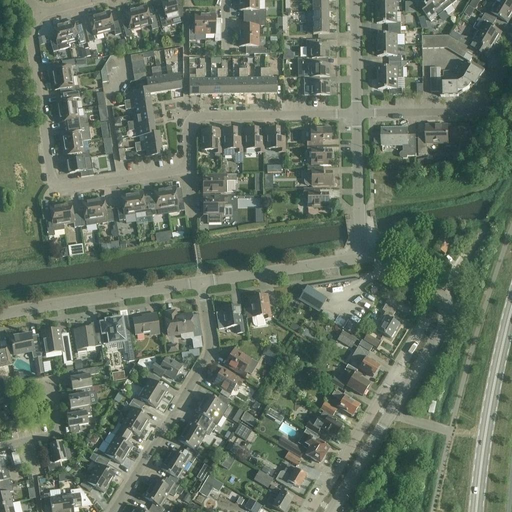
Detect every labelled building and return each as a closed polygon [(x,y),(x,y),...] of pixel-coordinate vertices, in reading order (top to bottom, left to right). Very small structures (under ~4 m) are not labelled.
[(165,15),(159,17),(162,29),(183,24),(182,0),(176,0),(174,1),(173,0),(170,0),(161,3),(165,15)] [(376,3),(377,13),(397,13),(396,3),(401,3),(400,0),(387,0),(388,2),(376,3)] [(431,23),(439,16),(437,13),(441,9),(434,0),(420,0),(422,3),(418,6),(423,13),(431,23)] [(434,0),(441,9),(445,6),(448,9),(457,2),(455,0),(434,0)] [(511,1),(510,0),(498,0),(496,4),(511,13),(511,1)] [(244,19),(265,19),(265,11),(259,11),(259,1),(239,1),(239,11),(244,12),(244,19)] [(328,2),(312,3),(312,13),(328,13),(328,2)] [(508,24),(511,16),(511,13),(496,4),(493,9),(492,8),(488,8),(486,10),(487,11),(484,16),(495,22),(498,18),(508,24)] [(146,7),(136,9),(141,29),(151,26),(152,31),(158,29),(155,17),(149,18),(146,7)] [(131,31),(141,29),(136,9),(125,12),(128,24),(123,25),(126,38),(132,36),(131,31)] [(115,36),(121,35),(118,22),(112,24),(109,12),(99,15),(104,34),(114,32),(115,36)] [(469,12),(463,20),(470,25),(476,18),(469,12)] [(312,13),(313,24),(328,24),(328,13),(312,13)] [(401,13),(397,13),(377,13),(377,25),(388,24),(389,30),(401,30),(401,13)] [(86,31),(89,43),(95,42),(94,37),(104,34),(99,15),(88,18),(91,29),(86,31)] [(194,35),(204,35),(205,35),(205,15),(194,15),(194,35)] [(221,42),(221,26),(215,26),(215,15),(205,15),(205,35),(215,35),(215,42),(221,42)] [(495,22),(484,16),(481,21),(485,23),(479,32),(497,43),(502,33),(492,27),(495,22)] [(239,27),(239,37),(259,37),(259,27),(265,27),(265,19),(244,19),(244,27),(239,27)] [(73,22),(63,25),(68,44),(78,41),(79,46),(85,44),(79,23),(74,24),(73,22)] [(328,35),(328,24),(313,24),(313,35),(328,35)] [(53,53),(58,52),(69,49),(68,44),(63,25),(52,28),(55,39),(50,40),(53,53)] [(377,36),(377,46),(397,46),(397,36),(401,36),(401,30),(389,30),(389,35),(377,36)] [(487,58),(491,52),(497,43),(479,32),(477,31),(472,40),(470,39),(462,37),(459,42),(461,43),(465,46),(470,48),(467,54),(473,58),(477,60),(480,55),(487,58)] [(245,55),(255,55),(265,55),(265,47),(259,47),(259,37),(239,37),(239,48),(245,48),(245,55)] [(450,50),(456,40),(450,37),(444,37),(445,49),(447,49),(450,50)] [(454,53),(461,43),(459,42),(456,40),(450,50),(454,53)] [(309,48),(309,60),(319,59),(329,59),(329,47),(318,47),(318,41),(306,41),(306,48),(309,48)] [(459,56),(465,46),(461,43),(454,53),(459,56)] [(389,57),(389,63),(402,63),(402,56),(397,56),(397,46),(377,46),(377,57),(389,57)] [(467,54),(470,48),(465,46),(459,56),(464,59),(467,54)] [(467,54),(464,59),(470,63),(473,58),(467,54)] [(130,57),(131,63),(143,61),(143,60),(142,55),(130,57)] [(267,60),(268,68),(276,68),(276,59),(267,60)] [(303,60),(304,78),(319,78),(329,78),(329,65),(319,65),(319,59),(309,60),(303,60)] [(52,81),(72,78),(70,67),(75,67),(74,60),(61,62),(62,68),(51,70),(52,81)] [(224,69),(233,69),(233,60),(224,61),(224,69)] [(132,70),(144,68),(143,61),(131,63),(132,70)] [(398,79),(404,79),(404,69),(402,69),(402,63),(389,63),(389,68),(378,68),(378,79),(398,79)] [(464,93),(470,89),(472,85),(476,87),(485,72),(474,65),(465,80),(458,84),(441,84),(441,93),(441,98),(459,97),(459,93),(464,93)] [(171,66),(166,67),(168,77),(170,92),(181,91),(179,75),(172,76),(171,66)] [(189,81),(189,96),(200,96),(200,71),(200,67),(195,67),(196,81),(189,81)] [(144,68),(132,70),(133,76),(145,74),(144,68)] [(149,95),(160,94),(156,68),(152,69),(153,79),(146,80),(148,89),(149,95)] [(156,68),(160,94),(170,92),(168,77),(162,78),(160,68),(156,68)] [(217,68),(217,70),(217,80),(211,80),(211,96),(222,96),(221,70),(221,68),(217,68)] [(441,81),(441,69),(431,69),(431,81),(441,81)] [(200,71),(200,96),(211,96),(211,80),(204,80),(204,70),(200,71)] [(226,70),(221,70),(222,96),(233,96),(232,80),(226,80),(226,70)] [(232,80),(233,96),(243,95),(243,70),(239,70),(239,80),(232,80)] [(247,70),(243,70),(243,95),(254,95),(254,80),(247,80),(247,70)] [(254,80),(254,95),(265,95),(265,70),(260,70),(260,80),(254,80)] [(265,70),(265,95),(276,95),(276,79),(269,80),(269,70),(265,70)] [(67,95),(79,93),(79,87),(74,88),(72,78),(52,81),(54,91),(66,90),(67,95)] [(319,84),(319,78),(304,78),(304,85),(310,85),(310,97),(330,96),(329,84),(319,84)] [(402,95),(402,89),(398,89),(398,79),(378,79),(378,90),(390,90),(390,96),(402,95)] [(441,93),(441,84),(441,81),(431,81),(431,93),(441,93)] [(125,106),(150,102),(149,95),(148,89),(142,90),(142,92),(129,94),(130,101),(124,102),(125,106)] [(58,113),(77,110),(76,100),(80,99),(79,93),(67,95),(67,101),(56,102),(58,113)] [(150,102),(125,106),(126,111),(135,109),(136,115),(152,113),(150,102)] [(79,120),(77,110),(58,113),(59,124),(71,122),(72,128),(85,126),(84,120),(84,119),(79,120)] [(128,123),(128,128),(153,124),(152,113),(136,115),(132,116),(133,123),(128,123)] [(136,138),(144,137),(144,136),(155,135),(155,134),(153,124),(128,128),(129,132),(135,131),(136,138)] [(90,141),(88,126),(88,125),(85,126),(72,128),(62,129),(63,135),(61,135),(63,146),(87,142),(91,141),(90,141)] [(418,136),(419,155),(427,155),(427,143),(448,142),(448,126),(426,127),(426,136),(418,136)] [(306,141),(307,147),(319,147),(319,141),(330,141),(330,129),(310,129),(310,141),(306,141)] [(407,159),(407,157),(416,157),(416,142),(408,142),(407,129),(382,130),(383,146),(403,146),(403,153),(401,153),(400,154),(400,155),(400,157),(401,158),(403,159),(407,159)] [(235,130),(223,131),(223,141),(223,151),(224,157),(233,157),(235,164),(242,164),(242,154),(242,139),(236,139),(235,130)] [(244,130),(245,140),(245,150),(257,150),(257,154),(263,154),(263,139),(257,139),(257,130),(244,130)] [(266,130),(266,140),(266,150),(278,150),(278,153),(285,153),(284,138),(278,138),(278,130),(266,130)] [(212,155),(214,155),(214,159),(220,159),(220,155),(220,154),(220,139),(214,140),(214,131),(202,131),(202,151),(212,151),(212,155)] [(135,144),(135,149),(161,145),(159,134),(155,134),(155,135),(144,136),(144,137),(145,143),(135,144)] [(110,139),(103,140),(104,148),(111,147),(110,139)] [(77,160),(85,159),(90,158),(87,142),(63,146),(64,157),(76,155),(77,160)] [(161,145),(135,149),(136,153),(146,151),(147,158),(162,156),(161,145)] [(319,147),(307,147),(307,155),(310,155),(310,167),(312,167),(312,168),(307,168),(307,169),(320,169),(320,166),(331,165),(331,153),(319,153),(319,147)] [(87,171),(85,159),(77,160),(65,162),(67,175),(80,173),(81,178),(93,177),(92,170),(87,171)] [(415,167),(415,174),(433,172),(433,165),(415,167)] [(307,187),(311,187),(331,187),(331,174),(320,175),(320,169),(307,169),(307,175),(304,177),(304,179),(304,184),(305,186),(307,187)] [(225,176),(224,176),(221,176),(214,176),(202,176),(203,194),(227,194),(227,182),(237,182),(237,175),(225,176)] [(178,208),(178,213),(184,212),(182,199),(177,200),(175,188),(164,190),(167,210),(178,208)] [(167,210),(164,190),(153,191),(155,203),(150,204),(152,217),(158,216),(157,212),(167,210)] [(308,209),(328,208),(327,196),(316,196),(316,190),(303,190),(304,197),(307,197),(308,209)] [(142,193),(132,195),(135,215),(136,219),(152,217),(150,204),(144,205),(142,193)] [(122,208),(117,209),(119,222),(125,221),(125,217),(135,215),(132,195),(121,196),(122,208)] [(214,203),(203,203),(203,216),(207,216),(208,224),(222,224),(222,218),(231,218),(232,216),(232,208),(231,206),(223,206),(223,204),(227,204),(227,197),(214,197),(214,203)] [(93,201),(97,225),(113,223),(111,210),(105,211),(103,199),(93,201)] [(84,214),(78,215),(80,228),(97,225),(93,201),(82,203),(84,214)] [(74,229),(80,228),(78,215),(73,216),(71,204),(60,206),(63,226),(74,225),(74,229)] [(64,231),(63,226),(60,206),(49,208),(51,219),(46,220),(48,238),(54,237),(54,233),(64,231)] [(263,209),(255,210),(256,224),(264,223),(263,209)] [(444,256),(452,242),(436,233),(428,246),(422,242),(418,247),(429,253),(432,248),(444,256)] [(306,287),(301,296),(298,301),(319,313),(327,299),(306,287)] [(249,299),(250,309),(251,309),(246,310),(248,319),(252,318),(253,324),(254,326),(255,327),(257,327),(265,326),(264,320),(271,320),(269,307),(267,296),(249,299)] [(363,300),(360,304),(369,309),(372,305),(363,300)] [(385,305),(382,311),(385,313),(383,316),(379,323),(381,325),(377,331),(383,335),(390,339),(398,326),(390,320),(391,317),(392,317),(396,312),(385,305)] [(239,307),(233,308),(221,309),(222,313),(216,314),(219,330),(236,327),(237,335),(243,334),(241,318),(239,307)] [(165,319),(167,331),(167,336),(193,332),(194,338),(201,337),(198,319),(192,320),(191,315),(176,318),(175,312),(165,313),(166,319),(165,319)] [(323,312),(320,316),(330,322),(333,318),(323,312)] [(133,320),(134,330),(135,337),(149,335),(149,337),(159,336),(156,314),(146,316),(147,318),(133,320)] [(106,323),(100,324),(101,334),(102,337),(103,345),(105,345),(108,345),(108,346),(123,344),(123,345),(124,350),(124,353),(124,354),(127,354),(129,363),(135,362),(132,343),(131,333),(130,330),(123,331),(121,320),(106,322),(106,323)] [(73,331),(75,344),(76,351),(77,351),(77,354),(87,352),(86,349),(95,348),(101,347),(97,323),(91,324),(91,328),(73,331)] [(293,324),(290,329),(296,333),(299,328),(293,324)] [(336,324),(333,330),(341,335),(344,329),(336,324)] [(73,364),(70,344),(62,346),(59,330),(41,333),(44,347),(45,355),(62,353),(64,365),(73,364)] [(337,341),(351,349),(356,341),(342,332),(337,341)] [(21,336),(10,338),(14,356),(32,353),(33,359),(41,358),(39,345),(38,336),(31,337),(30,334),(29,335),(30,336),(21,338),(21,336)] [(367,335),(364,340),(376,348),(379,343),(367,335)] [(341,343),(338,348),(351,356),(354,351),(341,343)] [(0,368),(12,366),(8,347),(1,349),(1,350),(0,350),(0,368)] [(358,369),(364,373),(373,378),(374,377),(375,377),(377,373),(376,372),(379,367),(366,359),(369,354),(358,348),(352,358),(362,363),(358,369)] [(234,350),(225,366),(245,378),(248,373),(251,375),(257,364),(234,350)] [(272,351),(269,358),(276,361),(279,354),(272,351)] [(160,380),(163,375),(173,381),(182,367),(171,361),(170,363),(166,360),(162,366),(156,363),(155,358),(138,361),(136,365),(150,373),(160,380)] [(89,368),(101,366),(101,369),(110,367),(109,360),(88,364),(89,368)] [(357,372),(347,367),(345,371),(354,377),(347,387),(363,397),(369,385),(360,380),(361,377),(356,374),(357,372)] [(72,390),(78,389),(92,387),(90,376),(98,375),(97,369),(81,371),(82,377),(70,379),(70,382),(69,384),(70,387),(71,388),(72,390)] [(144,389),(161,400),(167,391),(157,385),(160,380),(150,373),(146,378),(150,381),(144,389)] [(15,375),(16,382),(24,381),(23,374),(15,375)] [(230,374),(227,379),(219,374),(219,375),(216,375),(212,381),(214,383),(213,385),(222,391),(220,394),(228,399),(233,390),(236,391),(237,391),(243,382),(232,375),(230,374)] [(342,390),(345,385),(334,379),(331,384),(342,390)] [(258,393),(262,387),(256,383),(252,389),(258,393)] [(77,409),(90,406),(97,404),(95,394),(93,394),(92,387),(78,389),(80,396),(68,398),(69,401),(67,403),(68,406),(70,407),(70,410),(77,409)] [(135,396),(132,401),(143,408),(146,403),(156,409),(161,400),(144,389),(139,398),(135,396)] [(338,408),(344,412),(352,417),(353,416),(355,415),(356,414),(356,411),(359,406),(350,400),(352,397),(345,393),(343,396),(335,391),(332,396),(342,402),(338,408)] [(228,409),(227,408),(230,403),(220,396),(217,401),(207,395),(201,404),(218,415),(223,417),(228,409)] [(143,408),(132,401),(129,407),(132,409),(127,418),(144,428),(150,419),(140,413),(143,408)] [(332,417),(336,411),(324,403),(320,410),(332,417)] [(202,424),(213,431),(216,426),(213,423),(218,415),(201,404),(195,413),(205,420),(202,424)] [(90,406),(77,409),(78,414),(66,416),(67,420),(66,421),(66,424),(68,425),(68,428),(69,428),(71,434),(80,433),(78,427),(88,425),(87,418),(92,418),(90,406)] [(270,410),(266,416),(274,421),(278,415),(270,410)] [(340,411),(337,417),(353,426),(356,420),(340,411)] [(305,429),(308,431),(317,436),(321,430),(329,435),(330,433),(336,437),(342,427),(334,421),(323,414),(322,415),(323,415),(316,426),(309,422),(305,429)] [(236,415),(232,421),(238,425),(241,419),(236,415)] [(251,417),(247,425),(253,428),(257,420),(251,417)] [(115,430),(126,436),(128,431),(138,438),(144,428),(127,418),(122,427),(118,424),(115,430)] [(7,423),(10,436),(17,434),(14,421),(7,423)] [(210,436),(213,431),(202,424),(199,429),(189,423),(184,432),(201,443),(206,434),(210,436)] [(115,437),(110,446),(127,456),(132,447),(123,441),(126,436),(115,430),(112,435),(115,437)] [(185,452),(196,459),(199,454),(195,452),(201,443),(184,432),(178,442),(188,448),(185,452)] [(93,435),(89,441),(95,446),(99,439),(93,435)] [(308,450),(305,456),(319,464),(329,448),(310,437),(303,448),(308,450)] [(304,452),(292,444),(281,438),(277,445),(300,459),(304,452)] [(60,464),(66,462),(66,461),(69,460),(71,458),(69,451),(67,450),(63,450),(61,442),(58,443),(56,442),(53,443),(52,445),(49,445),(52,457),(45,459),(49,473),(62,469),(60,464)] [(229,444),(225,450),(234,455),(237,449),(229,444)] [(104,455),(101,453),(96,449),(92,455),(97,458),(108,464),(111,460),(121,466),(127,456),(110,446),(104,455)] [(192,464),(196,459),(185,452),(182,457),(172,451),(166,460),(183,471),(189,462),(192,464)] [(279,456),(285,459),(297,466),(300,461),(283,451),(279,456)] [(21,465),(18,453),(11,454),(14,467),(21,465)] [(98,465),(92,474),(109,485),(115,475),(105,469),(108,464),(97,458),(94,463),(98,465)] [(178,480),(183,471),(166,460),(161,470),(170,476),(168,481),(178,487),(182,482),(178,480)] [(227,462),(223,469),(228,472),(233,466),(227,462)] [(0,488),(12,486),(10,479),(7,469),(0,470),(0,488)] [(298,471),(295,470),(292,474),(291,473),(289,475),(285,472),(281,474),(276,481),(291,490),(293,485),(299,489),(306,476),(298,471)] [(268,489),(273,480),(259,472),(254,481),(268,489)] [(83,481),(80,486),(91,493),(94,488),(104,494),(109,485),(92,474),(87,483),(83,481)] [(310,474),(307,479),(317,484),(320,478),(310,474)] [(208,478),(202,487),(211,492),(212,490),(217,482),(208,478)] [(155,479),(149,489),(166,499),(169,494),(174,497),(177,493),(179,495),(182,490),(178,488),(178,487),(168,481),(165,485),(155,479)] [(0,494),(0,507),(12,504),(9,493),(13,492),(12,486),(0,488),(0,491),(1,495),(0,494)] [(274,496),(275,497),(272,496),(270,496),(266,502),(267,504),(280,511),(287,511),(289,508),(288,507),(293,499),(271,486),(269,491),(275,495),(274,496)] [(166,499),(149,489),(143,498),(153,504),(150,509),(155,511),(163,511),(164,510),(161,508),(166,499)] [(61,497),(62,511),(73,511),(73,508),(90,505),(92,507),(92,506),(81,490),(70,492),(71,496),(61,497)] [(51,511),(62,511),(61,497),(50,499),(50,494),(43,495),(45,508),(51,507),(51,511)] [(187,495),(183,501),(188,504),(192,498),(187,495)] [(245,509),(250,511),(257,511),(261,507),(250,500),(245,509)]
